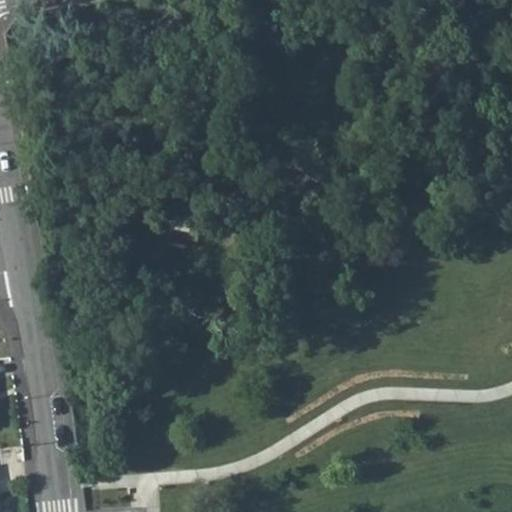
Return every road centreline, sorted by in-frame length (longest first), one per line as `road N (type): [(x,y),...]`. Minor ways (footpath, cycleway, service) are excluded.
road 1 (residential): [(25,268),(61,511)]
road 2 (residential): [(0,136),(25,268)]
